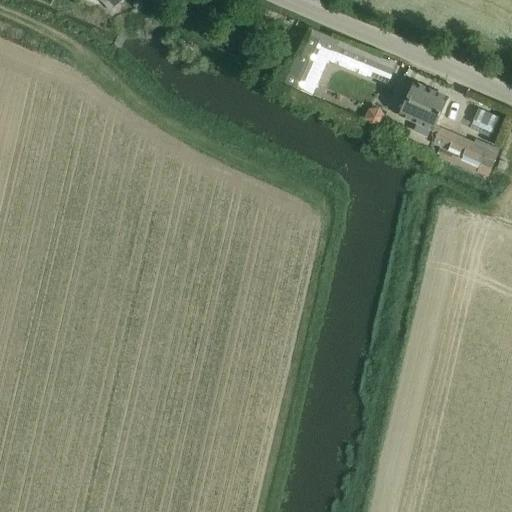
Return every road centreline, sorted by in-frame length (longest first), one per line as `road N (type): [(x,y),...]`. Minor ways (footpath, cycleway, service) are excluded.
road 1 (track): [(380,511),(440,255),(453,235),(511,201)]
road 2 (unclassified): [(511,99),(280,0)]
